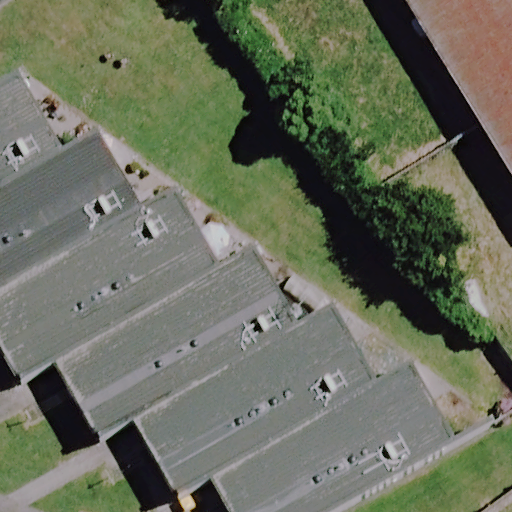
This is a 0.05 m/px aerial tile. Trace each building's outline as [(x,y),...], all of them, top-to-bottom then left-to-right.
[(511,0),(398,0),(511,187),(511,0)] [(0,201),(76,156),(30,79),(0,97),(0,201)] [(0,309),(150,219),(103,140),(76,156),(0,201),(0,309)] [(150,219),(0,309),(0,366),(19,399),(53,378),(214,280),(170,207),(150,219)] [(214,280),(53,378),(98,453),(129,434),(290,339),(244,262),(214,280)] [(290,339),(129,434),(175,510),(207,491),(372,397),(324,318),(290,339)] [(372,397),(207,491),(219,511),(352,511),(460,447),(414,371),(372,397)]
